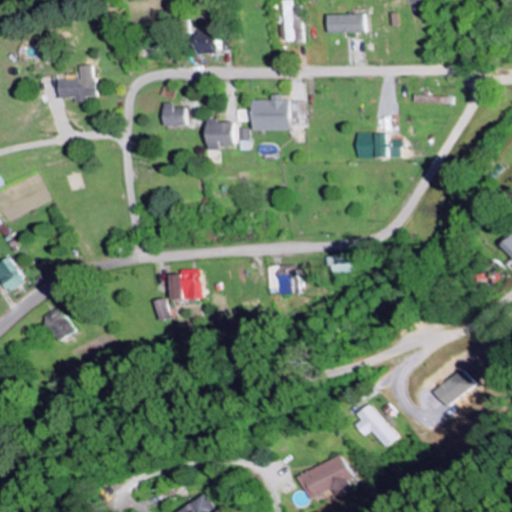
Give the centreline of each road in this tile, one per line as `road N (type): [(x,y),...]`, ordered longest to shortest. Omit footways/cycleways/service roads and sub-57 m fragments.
road 1 (residential): [(0,324),(57,282),(104,263),(336,246),(376,230),(465,94),(463,77),(447,70),(138,81),(122,122),(125,203)]
road 2 (residential): [(0,482),(153,405),(330,372),(448,335),(511,290)]
